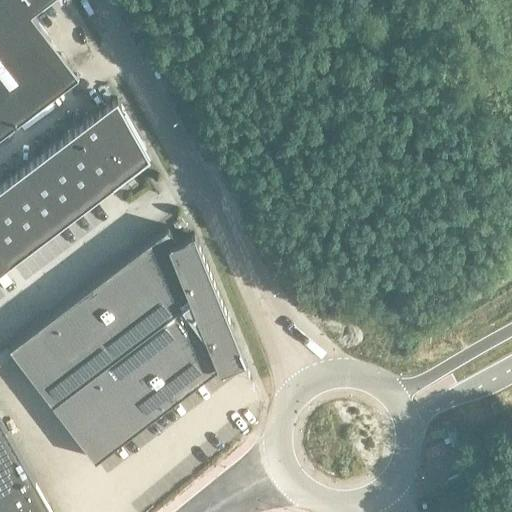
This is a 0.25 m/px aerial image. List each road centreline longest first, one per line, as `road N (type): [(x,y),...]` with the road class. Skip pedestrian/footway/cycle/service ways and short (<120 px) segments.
road 1 (unclassified): [(308,387),(90,0)]
road 2 (unclassified): [(511,331),(386,395)]
road 3 (unclassified): [(405,426),(511,364)]
